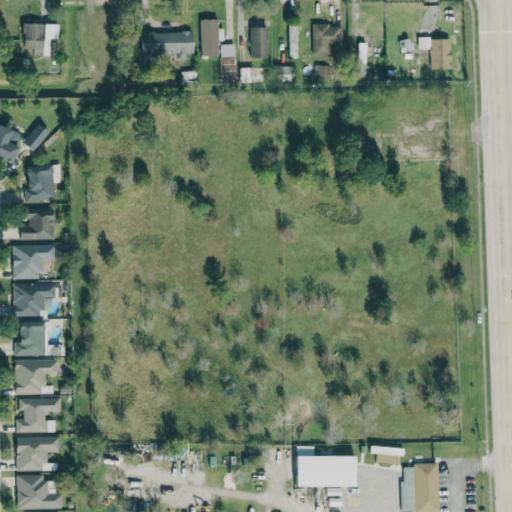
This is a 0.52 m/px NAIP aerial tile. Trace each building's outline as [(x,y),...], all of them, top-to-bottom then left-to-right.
[(217,28),(217,19),(199,19),(200,56),(218,56),(217,40),(222,40),(222,28),(217,28)] [(56,39),(57,24),(22,23),(22,48),(32,48),(32,55),(48,56),(49,39),(56,39)] [(311,55),(333,55),(334,47),(341,47),(341,25),(312,24),(311,55)] [(266,27),(249,27),(250,58),(266,58),(266,27)] [(140,32),(140,57),(177,56),(192,56),(192,31),(140,32)] [(450,68),(449,38),(417,38),(417,49),(429,49),(429,69),(450,68)] [(233,44),(220,44),(220,67),(234,67),(233,44)] [(320,65),(321,80),(336,80),(336,65),(320,65)] [(31,151),(48,133),(38,124),(21,142),(31,151)] [(0,158),(9,163),(22,135),(0,125),(0,158)] [(25,166),(26,189),(23,189),(23,201),(53,199),(53,182),(59,182),(59,164),(25,166)] [(53,239),(52,208),(25,209),(26,226),(19,226),(19,240),(53,239)] [(41,278),(40,260),(53,260),(53,244),(11,245),(11,279),(41,278)] [(11,283),(12,316),(42,316),(42,297),(54,297),(53,283),(11,283)] [(44,355),(43,321),(18,321),(18,342),(13,342),(13,355),(44,355)] [(15,432),(54,431),(53,420),(44,420),(43,412),(59,412),(59,398),(19,398),(19,419),(14,419),(15,432)] [(57,436),(14,437),(15,470),(45,470),(44,452),(57,452),(57,436)] [(400,447),(369,446),(369,453),(374,453),(374,462),(400,463),(400,447)] [(295,486),(353,486),(354,456),(295,456),(295,486)] [(437,511),(437,464),(403,464),(404,497),(400,497),(400,511),(437,511)]
